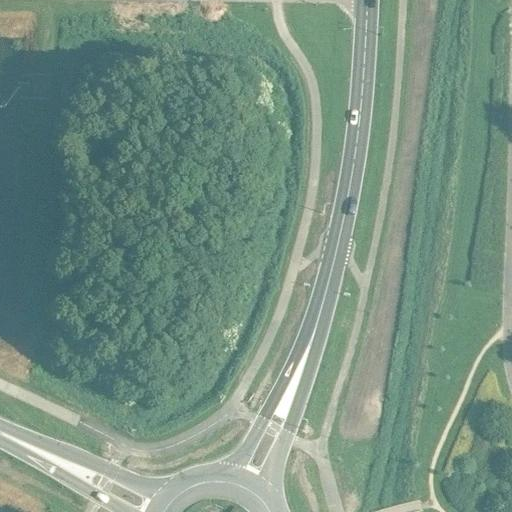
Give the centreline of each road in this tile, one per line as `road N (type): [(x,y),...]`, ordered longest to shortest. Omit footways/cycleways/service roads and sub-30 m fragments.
road 1 (secondary): [(297,374),(356,149),(367,0)]
road 2 (secondary): [(266,495),(297,374)]
road 3 (primary): [(167,496),(111,471),(49,460)]
road 4 (secondary): [(297,374),(275,394),(231,477)]
